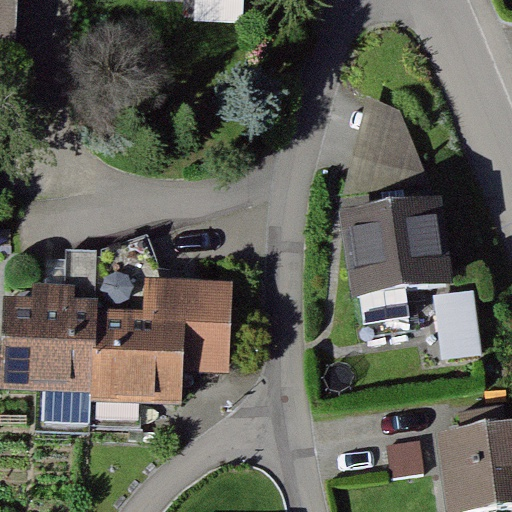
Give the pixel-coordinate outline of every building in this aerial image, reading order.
[(23,0),(0,0),(0,66),(21,67),(23,0)] [(404,111),(369,101),(345,194),(436,188),(404,111)] [(443,209),(344,222),(359,328),(457,315),(443,209)] [(165,272),(152,234),(101,252),(95,405),(186,408),(188,374),(236,377),(239,285),(205,283),(206,260),(194,258),(185,271),(165,272)] [(35,300),(6,299),(0,374),(0,399),(95,405),(101,252),(73,252),(70,289),(35,289),(35,300)] [(511,427),(439,436),(448,511),(496,511),(511,510),(511,427)]
